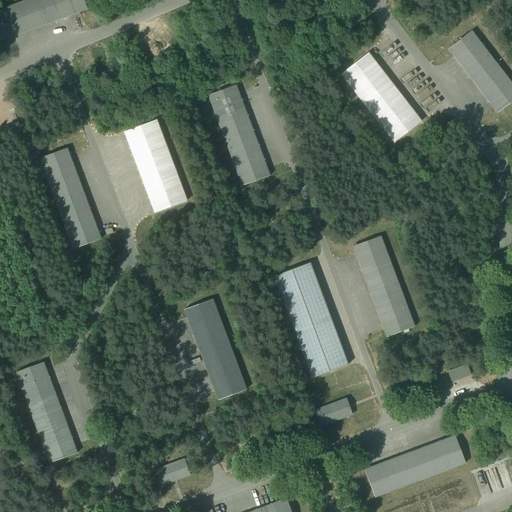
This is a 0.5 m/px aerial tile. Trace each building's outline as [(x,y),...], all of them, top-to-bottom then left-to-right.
[(82,0),(27,0),(0,10),(0,41),(86,9),(82,0)] [(471,32),(448,49),(497,113),(511,101),(511,84),(483,48),(485,46),(483,43),(481,45),(471,32)] [(173,34),(142,46),(144,51),(147,57),(149,62),(179,50),(177,45),(175,39),(173,34)] [(367,54),(341,74),(394,143),(420,122),(367,54)] [(235,86),(208,96),(242,186),(269,176),(235,86)] [(7,103),(0,105),(0,124),(13,119),(12,114),(9,108),(7,103)] [(155,121),(124,132),(154,213),(186,202),(155,121)] [(66,149),(39,159),(73,249),(100,239),(66,149)] [(380,237),(353,247),(387,337),(403,331),(404,333),(408,332),(408,329),(414,327),(380,237)] [(309,263),(273,277),(311,379),(347,365),(309,263)] [(211,300),(184,310),(218,400),(245,390),(211,300)] [(42,363),(15,373),(49,463),(76,453),(42,363)] [(467,365),(447,372),(451,382),(470,375),(467,365)] [(345,399),(314,410),(321,427),(351,415),(345,399)] [(454,436),(364,470),(374,497),(464,463),(454,436)] [(183,459),(152,471),(158,487),(189,476),(183,459)] [(290,511),(286,499),(252,511),(290,511)]
